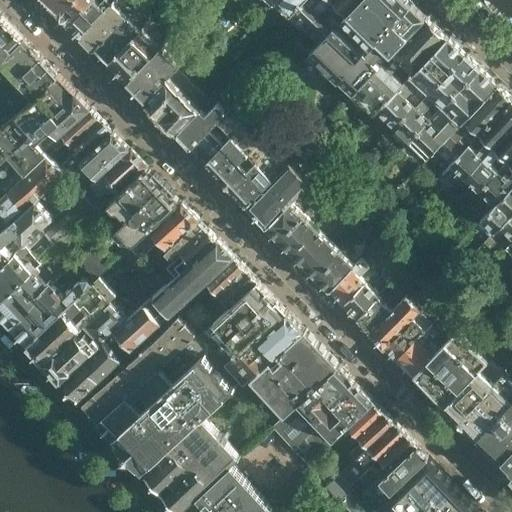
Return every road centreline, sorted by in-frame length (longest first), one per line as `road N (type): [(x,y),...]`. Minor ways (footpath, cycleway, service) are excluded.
road 1 (residential): [(20,0),(511,503)]
road 2 (residential): [(156,511),(0,338)]
